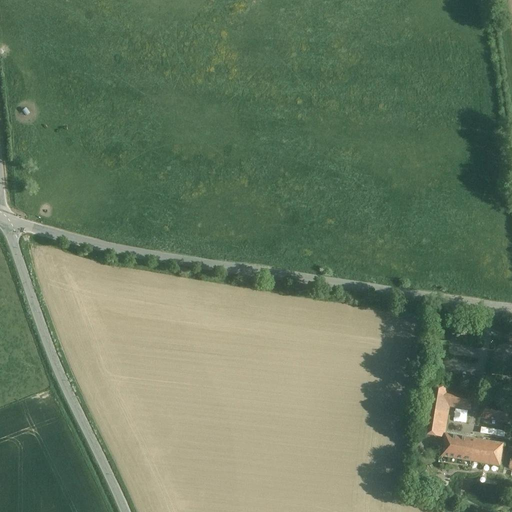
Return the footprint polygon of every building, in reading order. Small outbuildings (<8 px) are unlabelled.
[(452,389),(427,385),(419,434),(442,438),(441,440),(444,441),(445,435),(449,407),(452,389)] [(473,393),(452,389),(449,407),(470,411),(473,393)] [(510,406),(483,402),(480,418),(507,423),(510,406)] [(503,444),(445,435),(444,441),(441,457),(500,467),(503,444)] [(469,493),(495,494),(495,483),(470,482),(469,493)]
